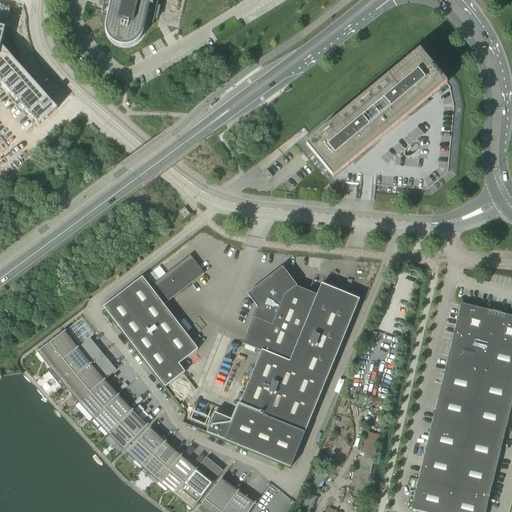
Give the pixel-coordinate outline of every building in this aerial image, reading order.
[(143,34),(143,32),(147,14),(151,15),(153,8),(149,7),(150,5),(153,5),(154,0),(108,0),(107,5),(111,6),(107,23),(106,25),(106,27),(106,28),(106,30),(107,32),(107,33),(108,35),(108,37),(109,38),(110,39),(111,41),(113,42),(114,43),(115,44),(117,45),(118,45),(120,46),(122,46),(123,46),(125,46),(127,46),(128,46),(130,46),(132,45),(133,45),(135,44),(136,43),(137,42),(139,41),(140,40),(141,38),(142,37),(142,35),(143,34)] [(0,82),(39,126),(57,109),(1,46),(5,30),(0,28),(0,82)] [(306,146),(333,178),(447,88),(420,51),(306,146)] [(271,163),(276,169),(297,154),(293,148),(271,163)] [(263,174),(262,176),(264,179),(266,178),(268,180),(272,177),(267,170),(263,174)] [(179,212),(185,219),(190,215),(185,207),(179,212)] [(164,304),(204,273),(190,255),(150,286),(150,287),(142,277),(103,307),(165,387),(185,372),(179,364),(198,349),(163,304),(164,304)] [(297,286),(282,267),(247,294),(258,308),(243,344),(261,351),(233,420),(214,413),(206,432),(291,467),(359,299),(321,284),(317,295),(296,286),(297,286)] [(362,293),(352,289),(350,294),(360,298),(362,293)] [(461,303),(460,305),(411,509),(421,511),(485,511),(511,402),(511,315),(501,313),(501,315),(491,312),(491,311),(461,303)] [(65,331),(38,352),(39,352),(45,360),(47,358),(53,367),(51,368),(52,369),(78,348),(78,347),(78,348),(65,331)] [(91,364),(78,348),(52,369),(58,377),(60,375),(67,383),(65,385),(65,386),(91,364)] [(104,380),(91,364),(65,386),(72,394),(74,392),(81,400),(79,402),(104,380),(105,380),(104,379),(104,380)] [(118,395),(104,380),(79,402),(86,410),(88,408),(95,416),(93,418),(94,418),(118,395),(119,395),(118,395)] [(132,410),(118,395),(94,418),(101,426),(103,424),(110,431),(108,434),(109,434),(133,411),(133,410),(132,410)] [(147,425),(133,411),(109,434),(116,441),(118,439),(126,447),(124,449),(148,425),(147,425)] [(150,428),(150,427),(126,452),(127,452),(135,459),(137,457),(144,464),(142,467),(143,467),(165,442),(166,442),(165,441),(165,442),(150,428)] [(350,489),(366,493),(379,435),(369,433),(369,432),(366,431),(360,452),(359,456),(358,456),(356,464),(350,489)] [(181,456),(165,442),(143,467),(151,474),(153,472),(160,479),(158,481),(159,481),(181,456),(181,455),(181,456)] [(328,458),(319,455),(316,463),(324,466),(328,458)] [(196,469),(181,456),(159,481),(167,488),(169,486),(177,493),(175,495),(197,469),(196,469)] [(222,470),(207,457),(197,469),(175,495),(184,502),(186,500),(194,506),(192,509),(193,509),(213,482),(222,470)] [(221,478),(196,511),(222,511),(238,491),(222,479),(221,478)] [(249,511),(255,503),(238,491),(222,511),(249,511)] [(306,496),(305,506),(312,507),(313,500),(316,500),(316,497),(306,496)]
